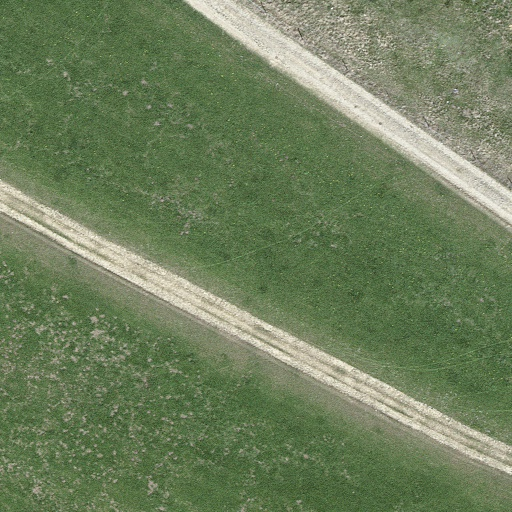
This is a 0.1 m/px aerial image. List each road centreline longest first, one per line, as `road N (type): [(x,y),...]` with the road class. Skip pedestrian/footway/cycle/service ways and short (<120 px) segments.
road 1 (track): [(0,197),(153,290),(511,459)]
road 2 (track): [(203,0),(511,214)]
